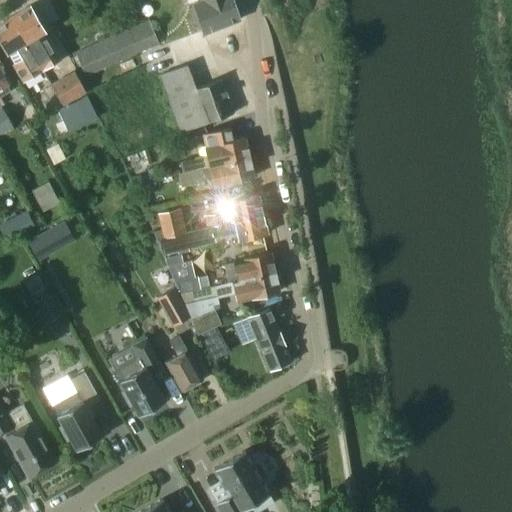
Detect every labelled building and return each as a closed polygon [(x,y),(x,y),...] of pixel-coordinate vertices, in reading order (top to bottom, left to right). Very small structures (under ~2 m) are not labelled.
[(233,0),(201,0),(199,1),(193,3),(204,33),(241,20),(233,0)] [(55,61),(39,33),(44,30),(29,5),(11,16),(41,69),(55,61)] [(41,69),(11,16),(0,22),(0,42),(7,53),(9,52),(15,62),(12,63),(23,80),(41,69)] [(75,53),(86,78),(159,44),(148,19),(75,53)] [(0,52),(0,96),(9,91),(5,84),(10,81),(0,62),(0,57),(2,56),(0,52)] [(187,65),(159,74),(180,133),(209,122),(196,88),(187,65)] [(52,83),(50,85),(62,106),(86,92),(74,71),(62,78),(52,83)] [(235,113),(222,78),(196,88),(209,122),(235,113)] [(98,117),(87,95),(57,110),(68,133),(98,117)] [(0,134),(12,128),(1,106),(0,106),(0,134)] [(182,162),(180,162),(182,171),(250,157),(245,136),(233,139),(230,127),(202,134),(205,145),(205,147),(204,147),(207,156),(182,162)] [(212,183),(226,180),(226,183),(254,176),(250,157),(182,171),(180,172),(182,184),(211,178),(212,183)] [(40,205),(56,198),(49,183),(34,189),(40,205)] [(207,215),(195,217),(197,229),(263,214),(258,194),(235,199),(234,191),(217,195),(219,202),(216,203),(218,212),(207,214),(207,215)] [(162,237),(185,231),(180,208),(157,213),(162,237)] [(0,225),(4,235),(32,225),(26,209),(0,218),(0,225)] [(263,214),(197,229),(198,229),(185,231),(162,237),(156,238),(161,250),(212,239),(212,236),(237,231),(239,240),(267,233),(263,214)] [(64,223),(50,231),(29,243),(38,257),(59,246),(73,238),(64,223)] [(213,285),(275,272),(270,251),(243,258),(243,259),(223,264),(227,282),(213,285)] [(188,261),(168,265),(178,288),(179,288),(179,292),(188,291),(200,289),(197,277),(192,278),(188,261)] [(279,291),(275,272),(213,285),(216,297),(234,293),(236,300),(252,297),(279,291)] [(38,274),(24,282),(46,322),(60,314),(38,274)] [(174,288),(157,298),(173,326),(189,316),(174,288)] [(269,370),(291,361),(269,308),(248,317),(269,370)] [(191,320),(197,334),(220,324),(214,310),(191,320)] [(200,333),(214,359),(229,351),(215,326),(200,333)] [(181,391),(203,378),(178,335),(171,340),(179,354),(165,362),(181,391)] [(157,404),(165,400),(149,372),(161,365),(145,338),(131,345),(139,358),(114,372),(125,391),(122,393),(129,406),(132,404),(139,415),(146,411),(149,412),(157,407),(157,404)] [(67,375),(42,388),(63,427),(59,429),(67,442),(70,440),(76,451),(87,445),(90,445),(98,441),(99,438),(102,436),(86,408),(100,400),(84,373),(70,381),(67,375)] [(35,424),(33,425),(23,405),(8,413),(0,399),(0,434),(4,432),(8,438),(29,478),(56,463),(35,424)] [(231,495),(217,504),(221,511),(256,511),(275,501),(270,493),(271,492),(263,479),(266,477),(267,474),(260,462),(256,462),(254,463),(246,450),(215,468),(231,495)] [(141,511),(171,511),(164,499),(141,511)]
